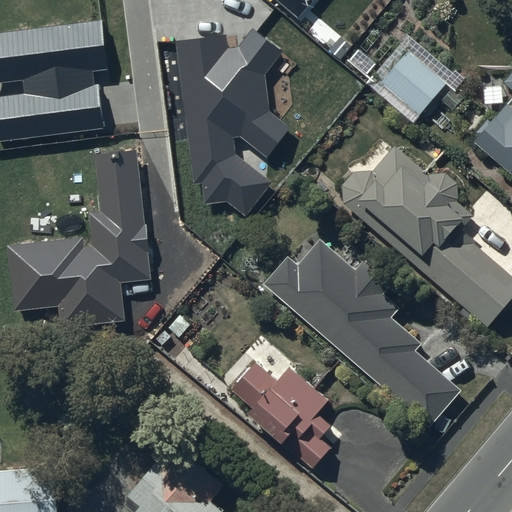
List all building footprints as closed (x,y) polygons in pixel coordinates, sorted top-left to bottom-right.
[(311,0),(276,0),(297,17),(311,0)] [(101,21),(0,33),(0,81),(24,78),(26,93),(0,96),(0,141),(106,128),(99,71),(107,70),(101,21)] [(225,35),(175,41),(193,185),(201,183),(204,204),(226,202),(245,216),(271,183),(235,154),(233,137),(241,137),(267,158),(292,128),(269,110),(265,73),(282,52),(251,28),(238,48),(227,49),(225,35)] [(368,81),(412,118),(448,80),(401,41),(368,81)] [(511,69),(504,79),(511,86),(511,94),(490,121),(487,119),(476,131),(479,133),(475,139),(511,170),(511,69)] [(417,262),(487,322),(511,293),(511,273),(477,243),(463,225),(473,211),(457,198),(458,180),(446,171),(427,172),(394,144),(373,170),(353,170),(344,184),(343,202),(349,208),(360,195),(426,251),(417,262)] [(135,150),(94,155),(100,210),(89,211),(94,247),(84,249),(82,236),(6,245),(14,312),(55,306),(58,329),(125,321),(120,283),(151,279),(135,150)] [(265,282),(428,422),(459,387),(414,348),(420,341),(391,316),(399,307),(382,292),(392,281),(364,257),(354,268),(320,239),(298,264),(288,255),(265,282)] [(250,409),(314,467),(343,435),(317,412),(329,398),(290,364),(278,378),(255,358),(231,386),(253,405),(250,409)] [(229,511),(213,498),(227,483),(172,434),(123,499),(136,511),(229,511)] [(59,511),(57,465),(0,467),(0,511),(59,511)]
